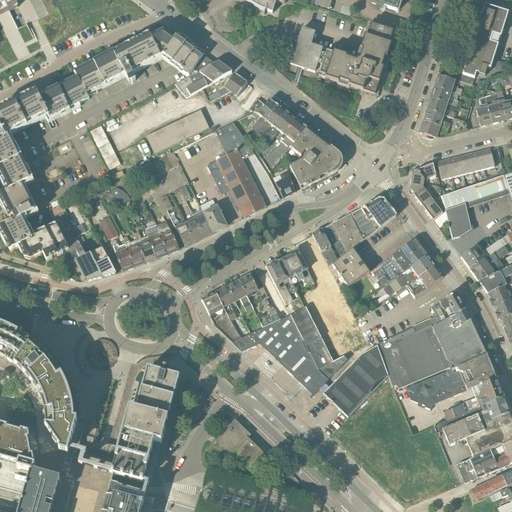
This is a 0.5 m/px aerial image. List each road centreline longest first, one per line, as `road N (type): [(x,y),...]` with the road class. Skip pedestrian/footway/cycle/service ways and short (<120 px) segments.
road 1 (residential): [(377,172),(167,12)]
road 2 (tertiary): [(366,501),(175,326)]
road 3 (tertiary): [(163,345),(204,367),(354,511)]
road 4 (residential): [(511,385),(460,278),(377,172)]
road 5 (residential): [(0,97),(167,12)]
road 6 (residential): [(377,172),(404,133),(447,0)]
road 7 (residential): [(292,209),(171,267),(144,292)]
road 8 (residential): [(172,309),(181,292),(299,230)]
